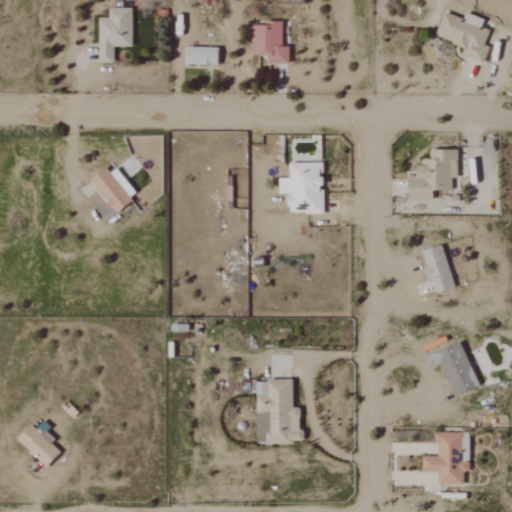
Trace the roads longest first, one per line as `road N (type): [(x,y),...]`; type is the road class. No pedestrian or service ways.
road 1 (residential): [(0,121),(511,121)]
road 2 (residential): [(368,511),(363,121)]
road 3 (track): [(366,315),(511,320)]
